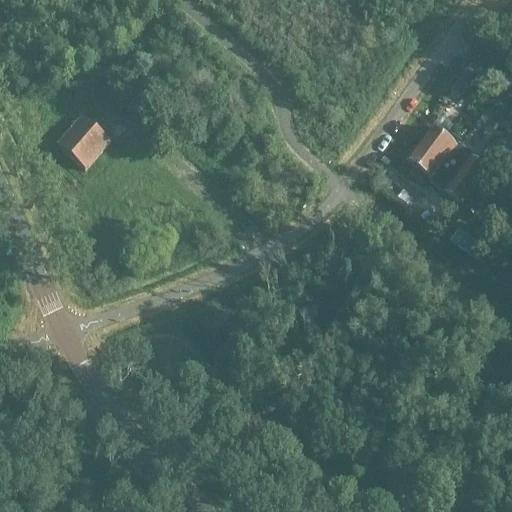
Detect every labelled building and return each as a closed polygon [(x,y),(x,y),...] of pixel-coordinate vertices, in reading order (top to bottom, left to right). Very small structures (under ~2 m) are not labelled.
[(466,68),(448,92),(458,99),(476,75),(466,68)] [(82,120),(58,148),(84,171),(104,149),(109,143),(82,120)] [(418,147),(475,188),(478,183),(482,177),(484,179),(488,173),(486,172),(486,171),(473,161),(475,157),(457,145),(455,148),(430,130),(418,147)] [(461,207),(474,190),(475,188),(418,147),(405,164),(434,185),(432,187),(461,207)] [(481,184),(476,192),(465,207),(475,214),(480,208),(483,210),(495,193),(481,184)] [(420,217),(426,212),(419,204),(413,208),(420,217)] [(430,216),(426,212),(420,217),(419,217),(423,222),(430,216)]
